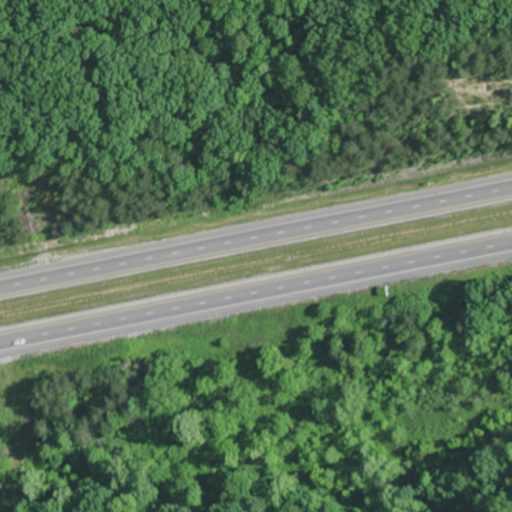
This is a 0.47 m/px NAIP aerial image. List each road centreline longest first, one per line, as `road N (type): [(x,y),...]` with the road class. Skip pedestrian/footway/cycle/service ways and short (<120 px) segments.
road 1 (motorway): [(511,185),(0,286)]
road 2 (motorway): [(0,346),(511,246)]
